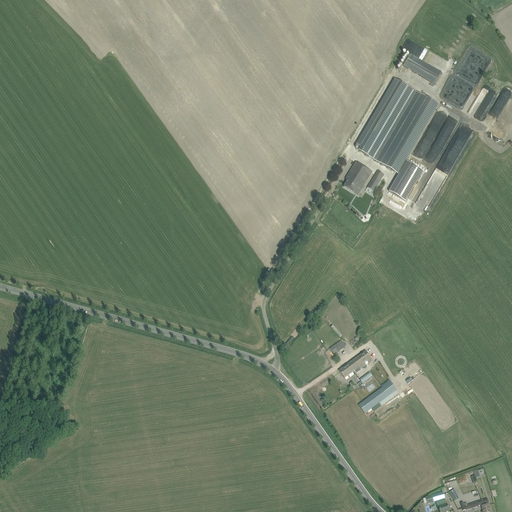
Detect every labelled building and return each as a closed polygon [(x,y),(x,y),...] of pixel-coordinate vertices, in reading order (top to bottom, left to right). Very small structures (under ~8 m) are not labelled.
[(434,85),(442,72),(411,54),(403,67),(434,85)] [(358,142),(356,145),(358,146),(360,147),(358,151),(362,153),(370,158),(391,169),(392,166),(398,157),(401,151),(409,156),(439,105),(429,100),(424,97),(422,96),(400,82),(395,79),(391,86),(361,136),(358,142)] [(484,114),(495,91),(489,88),(486,94),(480,90),(468,113),(475,116),(478,111),(484,114)] [(503,88),(493,109),(501,113),(511,92),(503,88)] [(446,122),(424,160),(430,163),(434,156),(436,157),(454,127),(446,122)] [(472,141),(476,133),(466,128),(463,135),(465,136),(464,139),(464,138),(462,142),(465,144),(467,139),(472,141)] [(407,162),(389,192),(405,202),(423,172),(407,162)] [(372,173),(356,163),(346,179),(348,181),(344,187),(356,194),(360,187),(363,188),(372,173)] [(375,176),(371,184),(368,188),(374,192),(381,180),(375,176)] [(430,205),(440,183),(437,182),(436,184),(430,182),(423,198),(427,200),(426,202),(430,205)] [(334,355),(346,347),(341,341),(330,349),(334,355)] [(366,352),(348,364),(354,372),(359,368),(360,369),(369,363),(369,364),(373,361),(371,359),(366,352)] [(345,379),(354,372),(348,364),(339,371),(345,379)] [(372,376),(370,372),(360,379),(363,383),(372,376)] [(327,380),(320,385),(326,393),(328,391),(324,386),(329,382),(327,380)] [(397,390),(390,382),(359,406),(366,414),(397,390)] [(454,490),(450,493),(454,501),(459,498),(454,490)] [(428,504),(445,498),(443,493),(426,498),(428,504)] [(478,502),(475,503),(476,507),(481,505),(483,511),(490,511),(490,510),(491,510),(488,499),(483,501),(482,500),(482,501),(478,502)] [(442,501),(443,506),(439,508),(440,511),(448,511),(449,511),(447,505),(445,500),(442,501)] [(463,502),(460,503),(463,511),(465,510),(476,507),(475,503),(467,505),(467,503),(464,504),(463,502)]
